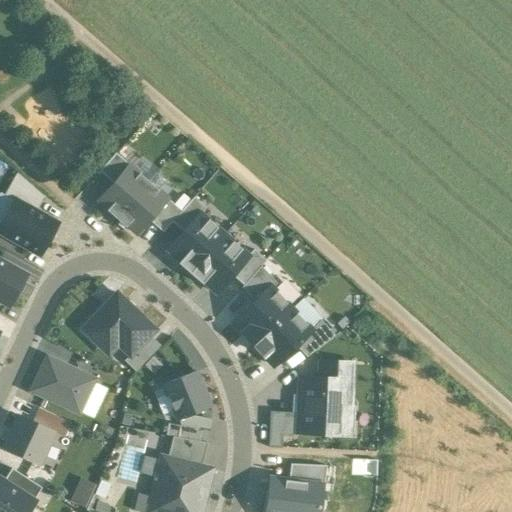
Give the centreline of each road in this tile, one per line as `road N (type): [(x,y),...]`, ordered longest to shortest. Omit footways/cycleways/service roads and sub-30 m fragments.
road 1 (track): [(36,0),(511,416)]
road 2 (residential): [(0,388),(87,224),(196,329),(228,393),(240,432),(225,511)]
